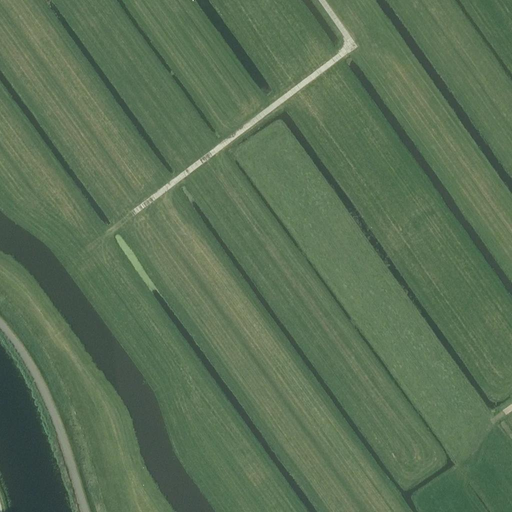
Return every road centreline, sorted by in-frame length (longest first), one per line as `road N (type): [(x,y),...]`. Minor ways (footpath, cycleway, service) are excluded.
road 1 (track): [(320,0),(352,45),(109,231)]
road 2 (unclassified): [(84,511),(50,407),(0,324)]
